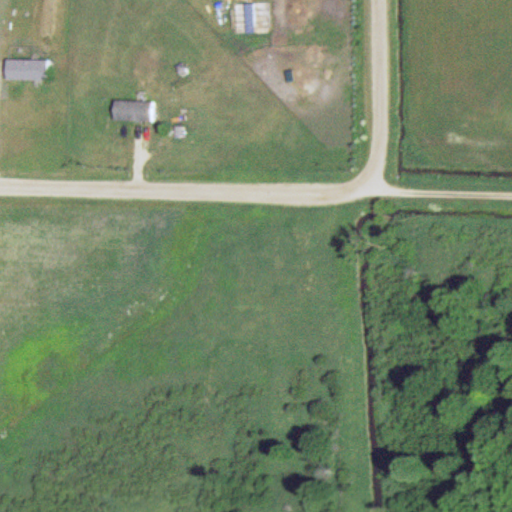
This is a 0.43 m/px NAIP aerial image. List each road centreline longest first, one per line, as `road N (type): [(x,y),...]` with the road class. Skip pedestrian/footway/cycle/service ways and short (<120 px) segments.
road 1 (residential): [(367,188),(320,195),(0,188)]
road 2 (residential): [(367,188),(382,130),(381,0)]
road 3 (track): [(511,191),(367,188)]
